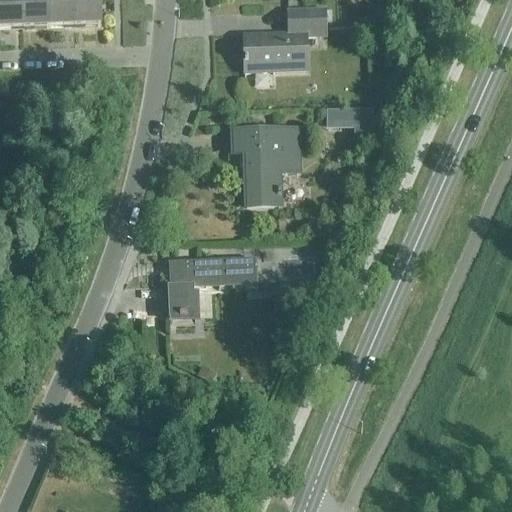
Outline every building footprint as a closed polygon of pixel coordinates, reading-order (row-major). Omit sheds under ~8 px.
[(22,0),(0,0),(0,33),(24,33),(22,0)] [(48,0),(22,0),(24,33),(50,32),(48,0)] [(73,0),(48,0),(50,32),(74,31),(73,0)] [(100,0),(73,0),(74,31),(101,30),(100,0)] [(316,29),(326,29),(325,14),(287,15),(288,37),(243,39),(245,79),(272,78),(272,76),(307,75),(306,42),(316,42),(316,29)] [(356,137),(377,137),(377,110),(334,110),(334,128),(356,128),(356,137)] [(280,175),(300,174),(299,133),(233,135),(234,158),(246,158),(247,210),(281,209),(280,175)] [(194,292),(257,290),(256,263),(170,265),(170,288),(167,289),(168,322),(194,321),(194,292)]
